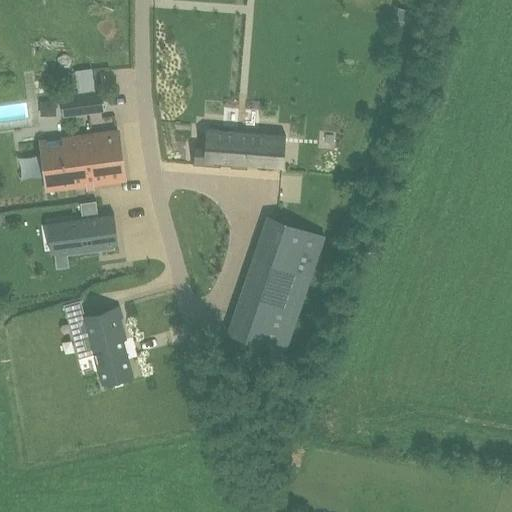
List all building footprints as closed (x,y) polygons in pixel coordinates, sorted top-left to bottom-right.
[(75,96),(77,114),(101,110),(99,92),(75,96)] [(190,108),(187,143),(247,148),(246,160),(278,162),(283,103),(250,100),(249,112),(190,108)] [(124,180),(117,131),(40,141),(47,191),(124,180)] [(81,213),(97,211),(95,201),(79,203),(81,213)] [(118,245),(113,214),(46,223),(46,225),(50,225),(53,252),(50,252),(50,254),(118,245)] [(267,216),(254,255),(312,275),(326,236),(267,216)] [(83,311),(80,300),(63,305),(66,315),(83,311)] [(123,319),(119,305),(82,316),(101,385),(133,377),(124,341),(127,340),(121,319),(123,319)] [(235,312),(227,335),(273,351),(285,355),(288,346),(293,332),(235,312)]
